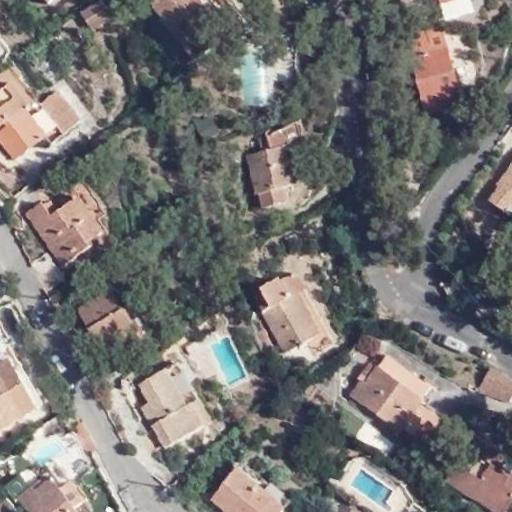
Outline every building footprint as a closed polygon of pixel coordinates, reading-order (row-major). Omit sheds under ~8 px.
[(97,0),(84,0),(69,10),(81,28),(104,13),(97,0)] [(149,0),(175,36),(214,7),(228,25),(246,13),(236,0),(149,0)] [(511,0),(502,0),(501,5),(511,8),(511,0)] [(395,21),(398,32),(417,28),(411,1),(395,21)] [(273,74),(294,73),(290,21),(267,23),(273,74)] [(448,84),(432,24),(417,28),(398,32),(416,100),(432,96),(430,87),(448,84)] [(25,99),(31,93),(23,80),(8,77),(0,82),(0,130),(14,151),(44,127),(25,99)] [(51,80),(31,93),(52,124),(71,111),(51,80)] [(249,204),(268,198),(268,185),(278,182),(270,143),(289,137),(285,116),(247,129),(251,145),(230,152),(238,188),(244,187),(249,204)] [(302,151),(319,164),(337,141),(320,128),(302,151)] [(500,168),(490,183),(504,194),(511,199),(511,145),(497,166),(500,168)] [(16,203),(58,254),(85,234),(81,227),(89,221),(83,214),(92,206),(74,182),(43,204),(32,191),(16,203)] [(299,238),(288,242),(300,265),(310,261),(299,238)] [(300,265),(288,242),(266,252),(276,275),(270,279),(288,318),(329,299),(311,261),(310,261),(300,265)] [(102,350),(133,333),(101,277),(71,292),(102,350)] [(350,384),(394,411),(398,408),(421,422),(437,396),(413,382),(420,370),(377,345),(365,365),(362,364),(350,384)] [(180,375),(203,413),(212,408),(176,349),(161,358),(174,377),(180,375)] [(153,399),(143,405),(163,438),(203,413),(180,375),(174,377),(161,358),(136,371),(146,389),(153,399)] [(7,363),(0,367),(0,373),(3,379),(14,373),(7,363)] [(3,379),(0,373),(0,413),(28,394),(14,373),(3,379)] [(137,395),(143,405),(153,399),(146,389),(137,395)] [(69,408),(59,413),(55,405),(24,426),(46,454),(38,460),(32,465),(29,467),(26,462),(12,473),(41,511),(63,511),(80,499),(69,485),(80,476),(65,457),(54,465),(52,462),(63,454),(83,439),(69,408)] [(428,468),(494,507),(511,477),(511,475),(486,458),(492,447),(461,427),(444,456),(436,453),(428,468)] [(244,445),(238,453),(283,487),(288,481),(244,445)] [(263,511),(283,487),(238,453),(215,481),(247,506),(242,511),(263,511)] [(35,456),(28,461),(32,465),(38,460),(35,456)] [(361,511),(340,496),(329,510),(320,504),(314,511),(361,511)]
